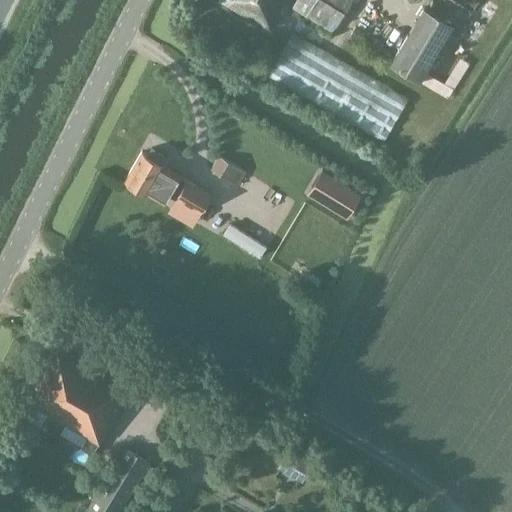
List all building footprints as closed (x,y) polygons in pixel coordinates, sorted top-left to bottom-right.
[(286,3),(287,0),(216,0),(216,1),(269,30),(280,13),(281,13),(287,4),(286,3)] [(331,31),(349,0),(294,0),(291,7),(331,31)] [(421,6),(388,63),(418,80),(444,37),(449,39),(455,28),(451,26),(452,24),(421,6)] [(390,8),(381,10),(386,28),(395,26),(390,8)] [(290,33),(266,76),(382,141),(407,99),(290,33)] [(185,180),(185,179),(178,175),(179,174),(161,163),(165,157),(153,150),(149,156),(139,151),(123,180),(163,202),(168,193),(174,197),(173,198),(199,213),(207,199),(209,195),(185,180)] [(217,155),(209,169),(209,170),(235,184),(243,171),(217,155)] [(318,168),(308,186),(304,192),(320,202),(345,216),(348,210),(359,192),(334,177),(318,168)] [(19,399),(84,437),(97,444),(122,402),(120,400),(129,385),(53,340),(44,355),(40,354),(25,381),(29,383),(19,399)] [(168,370),(160,384),(182,395),(189,381),(168,370)] [(91,457),(97,444),(84,437),(76,450),(91,457)] [(124,447),(82,511),(117,511),(149,462),(124,447)] [(311,463),(287,448),(276,466),(300,481),(311,463)]
